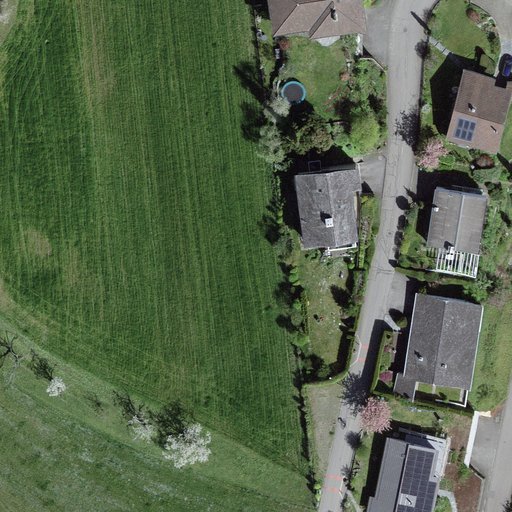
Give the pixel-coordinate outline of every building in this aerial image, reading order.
[(358,0),(275,0),(279,24),(320,18),(322,28),(362,22),(358,0)] [(490,75),(465,69),(450,132),(494,144),(509,89),(511,88),(511,78),(506,79),(504,83),(489,80),(490,75)] [(362,195),(357,160),(296,169),(307,243),(348,237),(346,224),(353,223),(349,197),(362,195)] [(481,193),(436,186),(428,243),(473,250),(481,193)] [(511,235),(511,218),(508,217),(502,231),(511,235)] [(511,252),(511,235),(502,231),(495,246),(511,252)] [(461,381),(472,300),(421,293),(415,333),(411,333),(406,374),(461,381)] [(466,449),(472,414),(435,407),(429,442),(466,449)] [(427,511),(439,447),(388,437),(376,498),(391,501),(389,511),(427,511)]
